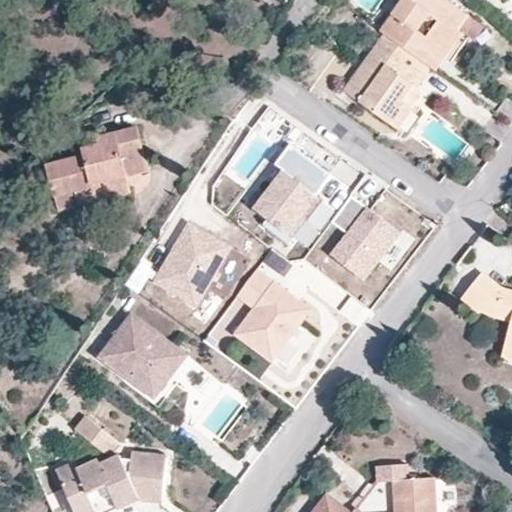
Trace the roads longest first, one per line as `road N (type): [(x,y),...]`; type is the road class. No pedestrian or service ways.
road 1 (residential): [(256,73),(463,221)]
road 2 (residential): [(353,366),(511,474)]
road 3 (residential): [(463,221),(353,366)]
road 4 (residential): [(353,366),(245,511)]
